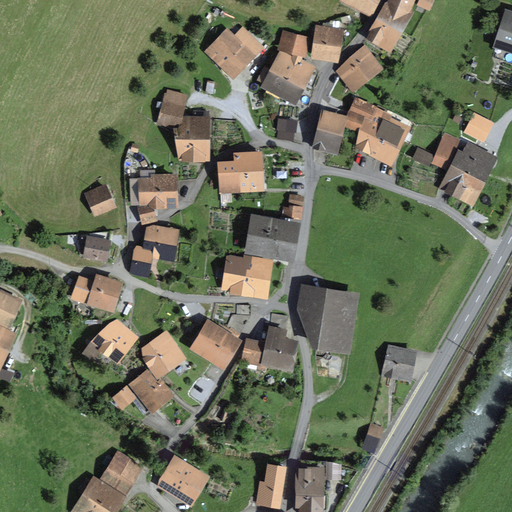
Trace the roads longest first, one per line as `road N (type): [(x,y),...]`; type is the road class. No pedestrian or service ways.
road 1 (residential): [(379,0),(358,39),(327,70),(313,110),(291,301),(308,383),(291,466),(292,511)]
road 2 (primary): [(511,236),(354,511)]
